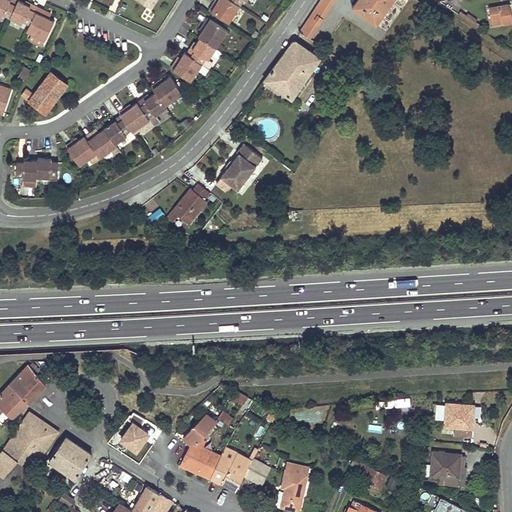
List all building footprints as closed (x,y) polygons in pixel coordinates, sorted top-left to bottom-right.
[(1,16),(8,19),(17,0),(16,0),(0,0),(0,18),(1,16)] [(17,0),(8,19),(20,25),(21,22),(28,25),(35,12),(28,8),(29,6),(23,3),(17,0)] [(35,12),(37,6),(25,0),(24,0),(23,3),(29,6),(28,8),(35,12)] [(137,0),(150,8),(156,0),(137,0)] [(228,21),(239,3),(233,0),(217,0),(211,10),(228,21)] [(321,0),(300,32),(309,39),(334,0),(321,0)] [(394,0),(357,0),(352,7),(376,24),(394,0)] [(501,18),(502,21),(502,23),(503,25),(511,23),(511,16),(510,4),(489,8),(491,20),(501,18)] [(53,20),(35,12),(28,25),(25,31),(30,33),(44,40),(53,20)] [(476,22),(477,22),(477,21),(468,14),(466,16),(465,19),(474,25),(476,22)] [(201,30),(209,19),(206,17),(198,28),(201,30)] [(209,19),(201,30),(198,35),(199,36),(216,47),(227,30),(209,19)] [(44,40),(30,33),(27,40),(41,46),(44,40)] [(209,58),(216,47),(199,36),(195,43),(192,48),(194,49),(190,55),(202,62),(205,56),(209,58)] [(195,43),(192,41),(185,52),(190,55),(194,49),(192,48),(195,43)] [(296,41),(266,82),(293,101),(323,61),(296,41)] [(184,51),(178,60),(173,68),(190,80),(202,62),(190,55),(185,52),(184,51)] [(209,58),(205,56),(202,62),(207,66),(208,66),(212,60),(209,58)] [(30,71),(24,68),(19,75),(25,79),(30,71)] [(67,85),(50,72),(33,94),(28,100),(45,113),(67,85)] [(165,80),(153,88),(155,91),(165,106),(183,93),(171,76),(165,80)] [(151,85),(153,88),(165,80),(163,77),(151,85)] [(0,85),(0,113),(3,115),(11,89),(0,85)] [(21,94),(28,100),(33,94),(26,88),(21,94)] [(166,107),(165,106),(155,91),(150,95),(145,99),(146,101),(140,105),(148,116),(154,112),(155,114),(156,114),(166,107)] [(150,95),(148,93),(136,100),(140,105),(146,101),(145,99),(150,95)] [(122,116),(130,128),(132,131),(149,119),(148,116),(140,105),(136,100),(131,105),(120,113),(122,116)] [(117,109),(120,113),(131,105),(128,101),(125,103),(117,109)] [(161,121),(156,114),(155,114),(154,112),(148,116),(149,119),(154,126),(161,121)] [(124,132),(130,128),(122,116),(116,120),(114,118),(104,126),(115,142),(126,134),(124,132)] [(149,119),(132,131),(134,134),(139,130),(142,134),(154,126),(149,119)] [(116,144),(115,142),(104,126),(87,138),(95,150),(99,156),(101,154),(110,149),(116,144)] [(85,157),(95,150),(87,138),(83,133),(73,139),(66,144),(78,162),(85,157)] [(238,188),(262,155),(244,141),(237,150),(239,152),(233,160),(228,166),(222,175),(232,183),(238,188)] [(121,150),(116,144),(110,149),(101,154),(106,160),(121,150)] [(95,150),(85,157),(90,164),(100,157),(99,156),(95,150)] [(38,157),(38,159),(37,176),(49,177),(49,175),(55,175),(56,160),(50,160),(50,158),(38,157)] [(38,159),(31,159),(23,158),(23,161),(15,161),(14,175),(22,176),(22,178),(37,179),(37,176),(38,159)] [(225,192),(229,187),(220,180),(216,185),(225,192)] [(178,215),(184,220),(189,224),(207,202),(205,200),(210,193),(198,183),(192,190),(190,188),(167,216),(173,221),(178,215)] [(151,224),(164,216),(160,209),(147,217),(151,224)] [(222,261),(224,259),(226,256),(221,252),(217,257),(222,261)] [(0,407),(11,417),(27,403),(32,398),(45,384),(28,364),(0,394),(0,407)] [(247,398),(235,392),(229,401),(240,407),(247,398)] [(459,427),(459,431),(458,435),(471,435),(472,416),(470,416),(471,405),(446,403),(445,426),(459,427)] [(273,420),(277,413),(273,411),(270,410),(266,417),(273,420)] [(130,413),(128,415),(127,417),(130,419),(131,418),(133,418),(134,422),(153,436),(157,430),(144,420),(145,419),(133,411),(131,414),(130,413)] [(0,473),(3,476),(11,469),(18,461),(23,464),(32,449),(41,454),(57,431),(30,412),(3,450),(0,453),(0,473)] [(183,437),(190,443),(194,446),(201,438),(216,420),(206,414),(183,437)] [(232,419),(225,416),(222,421),(223,421),(228,424),(232,419)] [(205,441),(206,441),(223,421),(222,421),(219,419),(202,439),(205,441)] [(49,460),(62,469),(75,478),(91,454),(77,444),(65,436),(49,460)] [(194,446),(190,443),(188,446),(181,461),(179,460),(177,463),(199,472),(210,477),(220,455),(203,447),(205,441),(202,439),(201,438),(194,446)] [(465,455),(458,455),(458,454),(433,451),(431,475),(439,475),(445,476),(445,483),(457,485),(458,478),(458,476),(456,476),(457,466),(464,466),(465,455)] [(235,489),(244,474),(251,460),(237,453),(232,461),(220,455),(210,477),(219,482),(220,483),(221,482),(235,489)] [(261,483),(270,467),(252,458),(252,459),(251,460),(244,474),(261,483)] [(369,479),(369,481),(367,485),(378,491),(386,475),(360,461),(356,467),(364,471),(363,472),(370,477),(369,479)] [(286,491),(285,491),(284,491),(281,506),(298,510),(308,467),(287,462),(281,487),(286,488),(286,491)] [(466,466),(464,466),(457,466),(456,476),(458,476),(458,478),(465,478),(466,466)] [(146,485),(139,498),(132,510),(120,502),(112,511),(149,511),(155,503),(166,510),(172,501),(146,485)] [(408,493),(415,496),(423,499),(425,493),(408,486),(406,490),(409,491),(408,493)] [(71,504),(72,502),(74,499),(63,492),(60,497),(71,504)] [(349,506),(345,511),(375,511),(376,510),(353,500),(350,507),(349,506)] [(149,511),(165,511),(166,510),(155,503),(149,511)]
